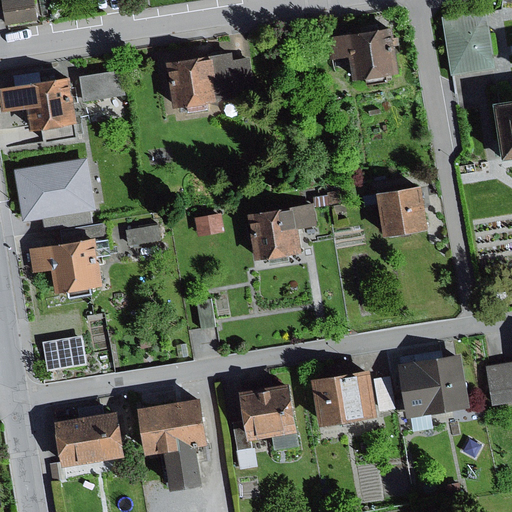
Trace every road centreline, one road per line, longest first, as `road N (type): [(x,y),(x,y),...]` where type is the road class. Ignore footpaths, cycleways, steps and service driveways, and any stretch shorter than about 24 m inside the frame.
road 1 (residential): [(19,398),(473,326)]
road 2 (residential): [(0,50),(339,0)]
road 3 (residential): [(421,0),(473,326)]
road 4 (residential): [(0,275),(19,398)]
